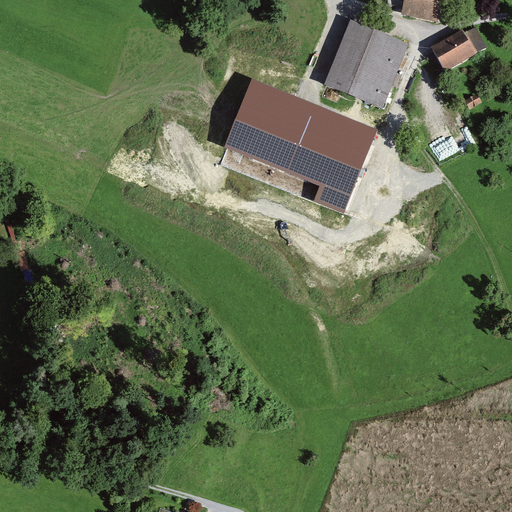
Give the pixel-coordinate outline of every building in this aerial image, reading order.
[(441,24),(445,0),(406,0),(403,17),(441,24)] [(383,113),(408,48),(349,25),(324,90),(383,113)] [(477,55),(487,49),(477,31),(466,37),(464,34),(432,51),(446,77),(479,59),(477,55)] [(471,113),(484,105),(479,96),(466,104),(471,113)] [(440,160),(475,144),(471,134),(435,149),(440,160)] [(203,511),(205,507),(191,503),(189,511),(192,511),(203,511)]
